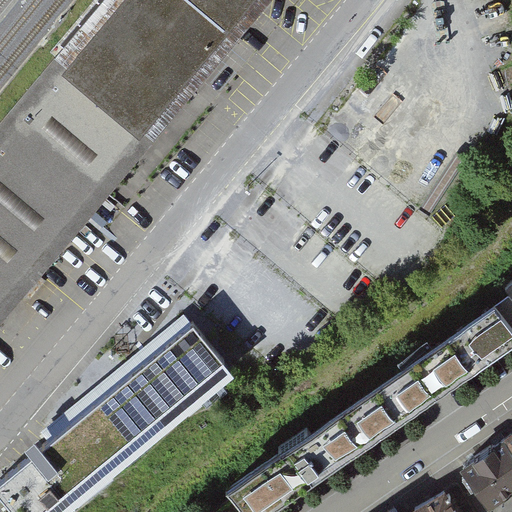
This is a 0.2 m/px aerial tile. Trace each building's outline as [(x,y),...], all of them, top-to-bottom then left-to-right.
[(139,131),(142,128),(248,0),(117,0),(62,65),(139,131)] [(0,321),(154,138),(142,128),(139,131),(62,65),(53,56),(0,119),(0,321)] [(511,305),(505,295),(227,486),(245,511),(267,511),(511,343),(511,305)] [(190,318),(184,311),(25,440),(33,450),(0,476),(0,489),(17,511),(16,511),(65,511),(111,475),(107,470),(234,367),(193,316),(190,318)] [(511,423),(458,461),(489,504),(511,488),(511,423)] [(412,504),(415,511),(461,511),(449,486),(412,504)]
